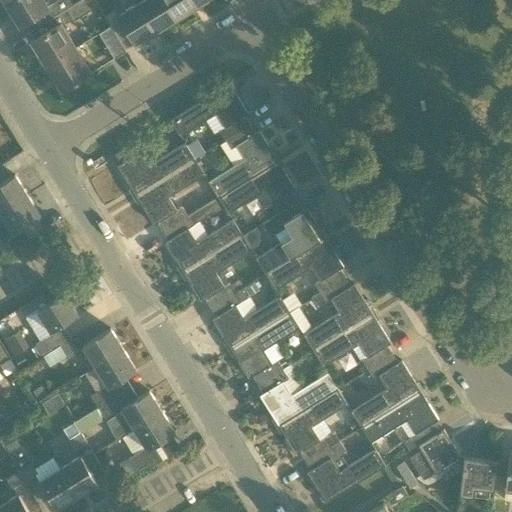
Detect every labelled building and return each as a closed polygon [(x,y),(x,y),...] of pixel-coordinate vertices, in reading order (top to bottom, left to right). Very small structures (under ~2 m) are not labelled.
[(47,8),(46,6),(42,0),(8,0),(6,2),(20,25),(24,22),(47,8)] [(56,0),(46,6),(47,8),(24,22),(30,30),(60,12),(66,8),(72,5),(69,0),(56,0)] [(79,0),(72,5),(66,8),(74,21),(90,11),(98,6),(94,0),(79,0)] [(141,0),(137,3),(156,32),(176,19),(163,0),(141,0)] [(163,0),(176,19),(196,6),(192,0),(163,0)] [(137,3),(117,16),(135,45),(156,32),(137,3)] [(66,8),(60,12),(30,30),(35,39),(61,22),(74,21),(66,8)] [(46,66),(76,47),(61,22),(35,39),(31,41),(46,66)] [(99,34),(103,41),(114,58),(126,51),(111,26),(99,34)] [(92,72),(76,47),(46,66),(61,91),(92,72)] [(229,83),(170,120),(171,121),(180,136),(208,118),(216,113),(225,127),(219,130),(225,139),(250,124),(245,115),(248,113),(229,83)] [(225,139),(219,143),(233,165),(209,180),(219,196),(277,160),(259,130),(255,133),(250,124),(225,139)] [(117,165),(136,195),(194,159),(184,142),(148,164),(140,151),(145,148),(140,139),(115,154),(120,163),(117,165)] [(204,174),(194,159),(136,195),(154,224),(157,222),(163,231),(188,215),(182,206),(176,209),(168,196),(204,174)] [(219,196),(224,206),(228,212),(264,190),(272,203),(266,207),(267,207),(257,213),(262,222),(298,200),(292,191),(295,189),(277,160),(219,196)] [(0,211),(0,213),(28,196),(15,175),(0,183),(0,211)] [(0,213),(3,216),(13,233),(41,216),(28,196),(0,213)] [(188,215),(163,231),(168,240),(165,242),(183,272),(241,235),(232,220),(207,235),(203,237),(200,239),(196,242),(188,229),(192,226),(199,222),(224,206),(219,196),(188,215)] [(262,222),(268,231),(276,233),(286,226),(292,235),(256,257),(266,273),(325,236),(306,207),(303,209),(298,200),(262,222)] [(0,238),(0,248),(3,253),(3,254),(13,248),(5,235),(0,238)] [(210,308),(243,287),(238,279),(231,284),(230,282),(224,286),(216,273),(251,251),(241,235),(183,272),(201,301),(205,299),(210,308)] [(314,283),(320,293),(345,277),(340,268),(343,266),(325,236),(266,273),(275,289),(299,274),(311,267),(320,280),(314,283)] [(311,298),(317,307),(332,298),(340,311),(303,334),(313,350),(372,313),(354,283),(350,286),(345,277),(320,293),(311,298)] [(249,295),(243,287),(210,308),(216,316),(212,319),(230,348),(289,311),(282,300),(279,295),(244,316),(235,303),(249,295)] [(282,300),(289,311),(301,304),(294,292),(282,300)] [(40,340),(34,343),(43,356),(54,349),(45,336),(51,332),(50,331),(78,314),(65,293),(25,317),(40,340)] [(258,384),(283,369),(277,360),(284,355),(275,341),(299,327),(289,311),(230,348),(249,378),(252,376),(258,384)] [(393,353),(387,345),(391,342),(372,313),(313,350),(323,365),(359,342),(368,357),(362,360),(368,369),(393,353)] [(1,336),(11,354),(27,345),(17,328),(1,336)] [(96,366),(123,349),(110,328),(83,345),(96,366)] [(71,339),(60,346),(66,356),(67,355),(68,358),(78,352),(71,339)] [(35,346),(28,350),(34,360),(41,355),(35,346)] [(96,367),(85,373),(96,392),(91,395),(99,407),(108,401),(101,389),(107,385),(109,387),(119,380),(136,370),(123,349),(96,366),(96,367)] [(361,426),(420,389),(401,360),(398,362),(393,353),(368,369),(373,378),(379,374),(387,387),(351,410),(361,426)] [(24,354),(14,360),(19,368),(28,362),(24,354)] [(278,424),(337,388),(327,371),(302,387),(289,365),(283,369),(258,384),(263,393),(260,395),(278,424)] [(337,388),(278,424),(297,454),(300,452),(305,461),(339,439),(333,430),(330,433),(319,440),(311,426),(347,404),(346,402),(337,388)] [(361,426),(371,441),(373,440),(381,452),(389,447),(381,435),(401,423),(411,438),(404,443),(408,450),(417,445),(440,431),(435,421),(438,419),(420,389),(361,426)] [(117,440),(122,436),(135,429),(162,411),(149,390),(121,407),(120,406),(114,410),(108,401),(94,410),(74,422),(77,427),(79,431),(104,416),(117,440)] [(135,429),(122,436),(133,455),(121,462),(129,475),(147,464),(141,453),(147,449),(175,432),(162,411),(135,429)] [(0,414),(0,429),(8,425),(9,426),(14,423),(11,417),(6,420),(2,413),(0,414)] [(77,427),(66,433),(70,439),(68,440),(74,451),(88,443),(81,432),(80,433),(79,431),(77,427)] [(436,473),(446,467),(454,462),(453,461),(460,456),(460,455),(443,429),(440,431),(417,445),(421,450),(409,457),(423,479),(435,472),(436,473)] [(26,481),(36,475),(39,480),(39,481),(56,509),(77,496),(60,468),(53,457),(35,468),(32,463),(31,463),(26,455),(15,439),(4,446),(14,462),(20,470),(26,481)] [(347,452),(339,439),(305,461),(311,469),(307,472),(326,502),(385,465),(375,448),(348,465),(342,456),(347,452)] [(81,455),(60,468),(77,496),(98,483),(81,455)] [(460,456),(453,461),(454,462),(459,471),(461,475),(459,494),(489,498),(490,489),(494,489),(498,460),(460,455),(460,456)] [(396,466),(410,488),(418,483),(404,461),(396,466)] [(20,470),(6,479),(13,489),(26,481),(20,470)] [(403,485),(385,496),(390,504),(407,493),(403,485)] [(0,505),(0,510),(1,511),(29,511),(19,494),(0,505)] [(390,511),(384,502),(368,511),(390,511)]
